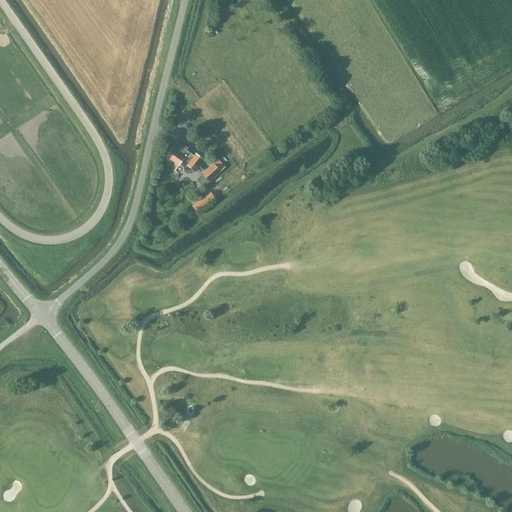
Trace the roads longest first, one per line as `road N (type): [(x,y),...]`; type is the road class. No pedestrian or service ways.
road 1 (unclassified): [(39,314),(116,248),(132,213),(183,0)]
road 2 (tertiary): [(183,511),(39,314)]
